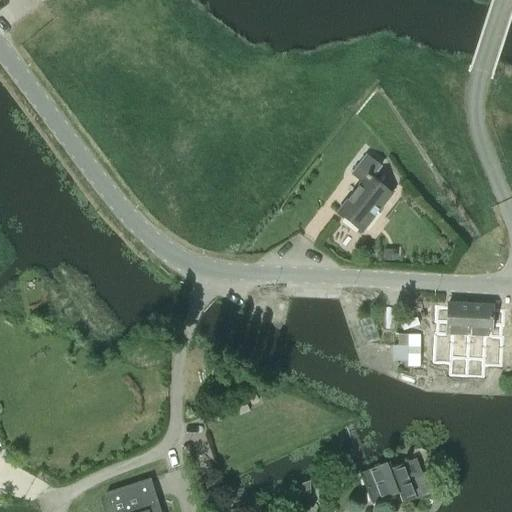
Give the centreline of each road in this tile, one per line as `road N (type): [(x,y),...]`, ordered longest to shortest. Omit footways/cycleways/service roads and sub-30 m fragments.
road 1 (unclassified): [(511,284),(209,275),(123,212),(0,48)]
road 2 (unclassified): [(511,223),(475,123),(475,90),(502,0)]
